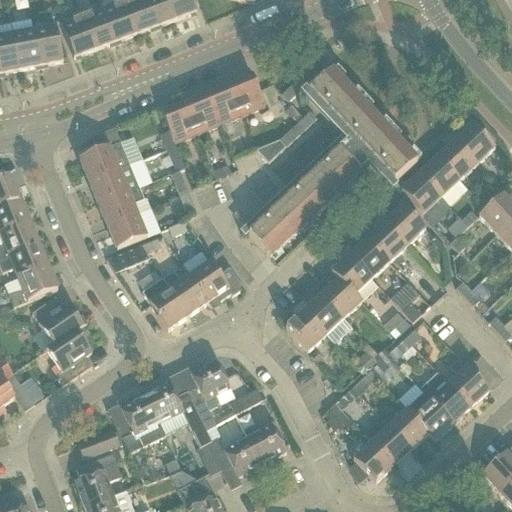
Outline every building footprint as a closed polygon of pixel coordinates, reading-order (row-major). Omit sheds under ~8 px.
[(134,38),(155,30),(143,0),(133,0),(122,4),(134,38)] [(143,0),(155,30),(175,22),(166,0),(143,0)] [(166,0),(175,22),(196,15),(190,0),(166,0)] [(114,46),(134,38),(122,4),(101,12),(114,46)] [(94,53),(114,46),(101,12),(81,20),(94,53)] [(73,61),(94,53),(81,20),(61,27),(73,61)] [(62,65),(58,45),(55,29),(33,33),(40,69),(62,65)] [(19,73),(40,69),(33,33),(12,37),(19,73)] [(0,76),(19,73),(12,37),(0,39),(0,76)] [(318,76),(323,72),(317,65),(312,69),(318,76)] [(314,80),(318,76),(312,69),(308,73),(314,80)] [(310,84),(314,80),(308,73),(303,77),(310,84)] [(331,75),(308,97),(346,137),(334,149),(338,153),(248,238),(269,261),(360,176),(356,171),(368,160),(381,174),(385,178),(392,186),(400,178),(402,180),(411,171),(416,166),(415,165),(408,157),(402,151),(331,75)] [(305,88),(310,84),(303,77),(299,81),(305,88)] [(242,119),(264,109),(252,80),(229,89),(242,119)] [(301,92),(305,88),(299,81),(294,86),(301,92)] [(296,96),(301,92),(294,86),(290,90),(296,96)] [(219,128),(242,119),(229,89),(207,98),(219,128)] [(292,101),(296,96),(290,90),(286,94),(292,101)] [(287,105),(292,101),(286,94),(281,98),(287,105)] [(196,137),(219,128),(207,98),(184,108),(196,137)] [(174,147),(196,137),(184,108),(161,117),(169,135),(174,147)] [(311,125),(316,121),(310,115),(305,119),(311,125)] [(307,130),(311,125),(305,119),(301,123),(307,130)] [(302,134),(307,130),(301,123),(296,127),(302,134)] [(298,138),(302,134),(296,127),(292,131),(298,138)] [(476,168),(494,152),(472,128),(460,139),(453,132),(447,137),(476,168)] [(97,155),(79,162),(88,186),(130,168),(143,163),(133,141),(120,146),(114,131),(92,141),(97,155)] [(294,142),(298,138),(292,131),(287,135),(294,142)] [(175,150),(174,147),(169,135),(160,138),(166,153),(175,150)] [(289,146),(294,142),(287,135),(283,140),(289,146)] [(458,185),(476,168),(447,137),(441,144),(447,151),(436,161),(458,185)] [(285,150),(289,146),(283,140),(278,144),(280,145),(285,150)] [(278,144),(272,146),(280,155),(285,150),(280,145),(278,144)] [(272,146),(266,149),(271,154),(275,159),(280,155),(272,146)] [(266,149),(256,153),(263,161),(271,154),(266,149)] [(184,173),(181,165),(175,150),(166,153),(175,176),(179,175),(184,173)] [(275,159),(271,154),(263,161),(268,166),(275,159)] [(440,202),(458,185),(436,161),(418,178),(440,202)] [(97,208),(139,191),(130,168),(88,186),(97,208)] [(228,168),(212,174),(215,183),(231,176),(228,168)] [(179,200),(188,197),(179,175),(175,176),(170,178),(179,200)] [(400,178),(392,186),(393,187),(401,196),(403,198),(422,219),(422,218),(440,202),(418,178),(407,188),(400,181),(402,180),(400,178)] [(10,180),(0,184),(0,211),(20,204),(10,180)] [(132,207),(143,202),(139,191),(97,208),(107,230),(136,218),(132,207)] [(185,216),(194,213),(188,197),(179,200),(185,216)] [(495,238),(511,222),(511,209),(502,198),(478,220),(495,238)] [(0,237),(29,226),(20,204),(0,211),(0,237)] [(410,246),(425,233),(403,209),(391,220),(384,213),(377,219),(406,251),(410,246)] [(468,231),(477,222),(471,215),(461,224),(468,231)] [(116,253),(146,241),(136,218),(107,230),(116,253)] [(389,267),(406,251),(377,219),(371,225),(378,232),(367,243),(389,267)] [(511,256),(511,255),(511,222),(495,238),(511,256)] [(170,240),(185,233),(182,225),(167,232),(170,240)] [(0,263),(38,248),(29,226),(0,237),(0,244),(2,249),(0,249),(0,263)] [(458,257),(464,250),(456,241),(449,247),(458,257)] [(146,259),(160,252),(156,243),(142,249),(145,258),(146,259)] [(372,284),(389,267),(367,243),(355,253),(348,246),(342,252),(372,284)] [(16,283),(47,270),(38,248),(0,263),(0,274),(1,278),(12,273),(16,283)] [(146,259),(145,258),(142,249),(118,259),(124,273),(148,263),(146,259)] [(356,299),(372,284),(342,252),(336,257),(343,265),(331,275),(360,306),(362,305),(356,299)] [(229,271),(219,278),(210,266),(189,280),(207,306),(210,311),(230,297),(232,300),(243,292),(229,271)] [(13,311),(57,293),(47,270),(16,283),(21,295),(9,300),(13,311)] [(189,280),(181,286),(173,275),(162,282),(170,293),(188,320),(207,306),(189,280)] [(343,322),(360,306),(331,275),(325,281),(332,288),(321,299),(343,322)] [(188,320),(170,293),(162,282),(141,296),(167,334),(188,320)] [(464,301),(470,295),(462,286),(455,292),(464,301)] [(472,310),(479,304),(470,295),(464,301),(472,310)] [(303,302),(296,308),(325,339),(333,348),(351,331),(343,322),(321,299),(309,309),(303,302)] [(67,306),(61,311),(54,301),(31,316),(52,348),(45,352),(46,353),(86,326),(83,322),(79,324),(67,306)] [(416,327),(425,319),(414,307),(405,315),(416,327)] [(307,356),(325,339),(296,308),(290,314),(297,321),(285,332),(307,356)] [(496,336),(503,330),(495,321),(488,327),(496,336)] [(394,343),(409,329),(403,322),(388,336),(394,343)] [(80,331),(86,327),(86,326),(46,353),(61,376),(55,380),(62,390),(91,370),(85,360),(91,356),(79,338),(82,335),(80,331)] [(505,345),(511,339),(503,330),(496,336),(505,345)] [(411,349),(421,340),(414,333),(405,342),(411,349)] [(394,365),(411,349),(405,342),(388,358),(387,358),(394,365)] [(387,358),(388,358),(384,353),(374,361),(379,366),(370,374),(376,382),(394,365),(387,358)] [(9,394),(19,388),(0,359),(0,416),(5,413),(2,409),(14,401),(9,394)] [(488,395),(485,392),(458,362),(449,371),(457,380),(448,388),(437,376),(437,377),(470,412),(488,395)] [(229,393),(222,378),(216,365),(191,378),(197,390),(186,395),(205,434),(216,428),(210,414),(217,411),(218,406),(215,399),(229,393)] [(359,398),(376,382),(370,374),(365,379),(352,391),(359,398)] [(452,428),(470,412),(437,377),(419,393),(452,428)] [(169,388),(145,400),(158,427),(164,440),(188,429),(198,450),(210,444),(205,434),(186,395),(176,401),(169,388)] [(341,414),(359,398),(352,391),(335,408),(341,414)] [(235,418),(262,404),(256,393),(229,407),(235,418)] [(407,413),(406,414),(435,445),(452,428),(419,393),(423,398),(407,413)] [(115,430),(124,448),(128,458),(164,440),(158,427),(145,400),(120,412),(126,425),(115,430)] [(335,408),(325,416),(331,422),(327,427),(334,434),(338,430),(347,421),(341,414),(335,408)] [(434,445),(435,445),(406,414),(388,430),(410,454),(427,438),(434,445)] [(388,430),(380,421),(363,438),(371,446),(393,470),(410,454),(388,430)] [(286,455),(284,452),(271,429),(247,442),(262,469),(274,463),(274,462),(286,455)] [(82,462),(118,449),(113,436),(78,449),(82,462)] [(249,476),(262,469),(247,442),(223,455),(216,442),(206,448),(220,475),(231,469),(237,481),(249,475),(249,476)] [(375,487),(393,470),(371,446),(352,463),(375,487)] [(511,449),(481,479),(498,497),(511,484),(511,449)] [(120,480),(116,470),(112,458),(75,472),(79,483),(74,485),(84,511),(112,500),(125,495),(125,494),(113,499),(107,485),(120,480)] [(184,508),(210,495),(203,480),(177,494),(184,508)] [(511,511),(511,484),(498,497),(511,511)] [(131,511),(125,495),(112,500),(84,511),(131,511)] [(219,511),(213,500),(189,511),(219,511)] [(23,508),(20,509),(17,501),(0,507),(0,511),(28,511),(28,510),(24,511),(23,508)]
